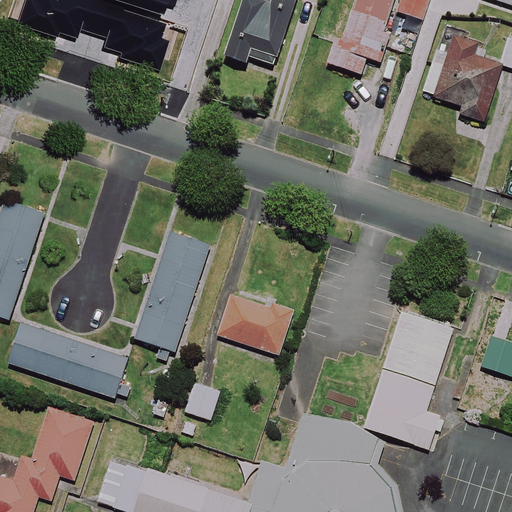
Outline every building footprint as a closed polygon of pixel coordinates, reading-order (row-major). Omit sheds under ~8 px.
[(81,0),(53,0),(46,22),(72,30),(81,0)] [(184,39),(195,0),(202,0),(203,0),(147,0),(140,24),(184,39)] [(295,0),(241,0),(223,59),(247,66),(249,59),(275,67),(295,0)] [(366,60),(379,64),(392,24),(388,23),(395,0),(356,0),(342,41),(336,39),(327,65),(361,77),(366,60)] [(399,0),(396,14),(422,22),(429,0),(399,0)] [(503,69),(499,66),(483,61),(487,49),(454,38),(448,56),(437,52),(422,96),(463,109),(460,117),(485,125),(503,69)] [(499,66),(503,69),(511,71),(511,40),(508,39),(499,66)] [(44,217),(5,204),(0,219),(0,318),(9,322),(44,217)] [(135,340),(159,348),(155,360),(166,364),(170,352),(174,354),(210,250),(170,236),(135,340)] [(293,316),(232,296),(218,337),(279,357),(293,316)] [(455,331),(403,314),(365,430),(417,447),(455,331)] [(132,387),(120,383),(128,361),(22,325),(9,365),(115,400),(116,395),(128,399),(132,387)] [(511,376),(511,342),(494,336),(484,367),(511,376)] [(243,379),(229,374),(222,393),(236,398),(243,379)] [(220,392),(193,385),(186,411),(213,419),(220,392)] [(160,395),(153,416),(168,421),(175,400),(160,395)] [(92,426),(48,412),(32,461),(19,457),(11,481),(0,477),(0,511),(33,511),(38,497),(51,502),(59,477),(74,482),(92,426)] [(404,511),(399,488),(379,467),(386,443),(352,425),(304,416),(286,468),(263,461),(249,504),(255,506),(252,511),(404,511)] [(149,473),(111,461),(98,502),(115,508),(114,510),(120,511),(252,511),(254,506),(149,473)]
